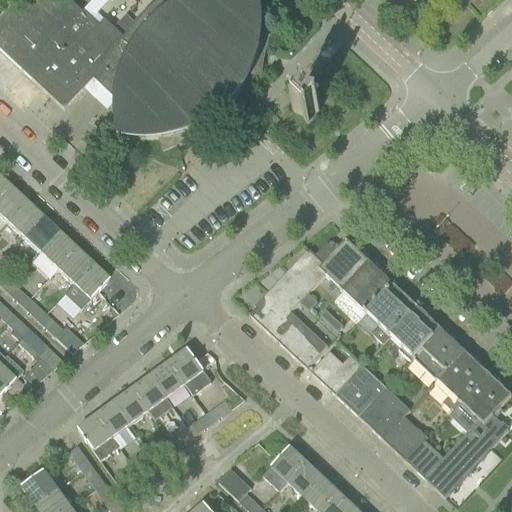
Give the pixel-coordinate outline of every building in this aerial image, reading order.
[(117,103),(118,104),(119,95),(120,86),(122,78),(125,70),(128,62),(132,54),(121,47),(124,42),(103,23),(97,30),(65,0),(19,0),(0,21),(0,52),(64,112),(93,82),(117,103)] [(119,95),(118,104),(119,114),(120,125),(122,136),(123,139),(132,141),(140,141),(149,142),(158,141),(161,153),(176,147),(187,144),(202,142),(198,129),(206,124),(213,119),(220,113),(228,106),(234,98),(239,91),(243,84),(247,77),(260,79),(260,71),(261,63),(263,55),(265,47),(268,39),(255,37),(255,28),(254,19),(253,11),(250,2),(239,0),(231,0),(222,0),(215,0),(170,0),(162,4),(154,9),(146,15),(140,21),(134,27),(129,34),(124,42),(121,47),(132,54),(128,62),(125,70),(122,78),(120,86),(119,95)] [(405,0),(414,8),(421,0),(405,0)] [(274,130),(315,123),(310,97),(269,105),(274,130)] [(0,199),(0,221),(6,227),(24,207),(8,192),(0,199)] [(6,227),(22,243),(41,223),(24,207),(6,227)] [(22,243),(39,258),(57,238),(41,223),(22,243)] [(39,258),(55,273),(74,254),(57,238),(39,258)] [(309,254),(249,318),(287,354),(306,335),(308,333),(290,316),(296,309),(324,279),(342,296),(370,267),(346,244),(340,251),(336,247),(331,252),(326,247),(314,259),(309,254)] [(55,273),(72,289),(91,269),(74,254),(55,273)] [(342,296),(366,318),(393,289),(370,267),(342,296)] [(91,269),(72,289),(63,299),(79,314),(107,284),(91,269)] [(0,276),(0,290),(4,295),(12,287),(0,276)] [(12,287),(4,295),(18,307),(25,300),(12,287)] [(382,348),(389,341),(416,311),(393,289),(366,318),(377,329),(370,336),(382,348)] [(308,298),(300,307),(310,316),(318,307),(308,298)] [(31,305),(24,313),(38,326),(45,318),(31,305)] [(0,308),(0,322),(1,324),(8,316),(0,308)] [(412,362),(412,363),(440,333),(416,311),(389,341),(399,350),(397,353),(409,365),(412,362)] [(326,314),(321,320),(330,329),(336,323),(326,314)] [(4,326),(20,342),(28,334),(11,319),(4,326)] [(336,323),(330,329),(339,338),(345,332),(336,323)] [(63,331),(53,341),(71,358),(82,349),(63,331)] [(308,333),(288,355),(306,372),(326,351),(308,333)] [(412,363),(436,385),(463,355),(440,333),(412,363)] [(21,342),(16,347),(31,362),(33,360),(37,364),(50,376),(54,373),(62,366),(28,334),(20,342),(21,342)] [(187,354),(169,368),(184,389),(191,399),(210,386),(201,374),(196,366),(187,354)] [(452,414),(459,406),(487,377),(463,355),(436,385),(450,397),(443,405),(452,414)] [(328,356),(310,375),(334,398),(361,370),(350,359),(342,368),(328,356)] [(207,358),(196,366),(201,374),(215,365),(207,358)] [(2,361),(0,363),(0,398),(22,375),(6,360),(3,362),(2,361)] [(37,364),(20,383),(30,392),(50,376),(37,364)] [(169,368),(150,381),(166,402),(184,389),(169,368)] [(334,398),(358,420),(385,392),(361,370),(334,398)] [(424,444),(405,465),(444,502),(508,433),(493,419),(511,400),(487,377),(459,406),(452,414),(448,419),(467,436),(443,461),(424,444)] [(150,381),(132,394),(148,415),(148,416),(154,424),(172,411),(166,402),(150,381)] [(358,420),(375,437),(398,413),(391,407),(396,402),(385,392),(358,420)] [(132,394),(114,407),(129,429),(148,416),(148,415),(132,394)] [(404,419),(408,414),(396,402),(391,407),(398,413),(375,437),(381,442),(404,419)] [(224,406),(206,419),(212,427),(230,414),(224,406)] [(114,407),(95,421),(111,442),(112,441),(122,434),(129,429),(114,407)] [(381,442),(405,465),(424,444),(427,441),(404,419),(381,442)] [(111,442),(95,421),(78,433),(100,465),(118,452),(111,442)] [(201,422),(188,432),(194,441),(208,431),(201,422)] [(188,432),(174,442),(180,451),(194,441),(188,432)] [(166,448),(151,459),(157,467),(173,456),(166,448)] [(68,457),(81,475),(90,469),(77,451),(68,457)] [(287,486),(287,487),(306,467),(289,452),(262,481),(278,495),(287,486)] [(151,459),(132,472),(139,481),(157,467),(151,459)] [(287,487),(304,502),(322,482),(306,467),(287,487)] [(139,481),(132,472),(114,485),(121,494),(139,481)] [(94,474),(85,480),(94,493),(103,487),(94,474)] [(230,474),(218,487),(244,511),(255,511),(258,510),(246,498),(251,493),(230,474)] [(21,491),(35,509),(56,494),(43,475),(21,491)] [(304,502),(314,511),(325,511),(338,498),(322,482),(304,502)] [(94,493),(107,511),(116,505),(103,487),(94,493)] [(35,509),(36,511),(68,511),(69,511),(56,494),(35,509)] [(325,511),(353,511),(338,498),(325,511)]
